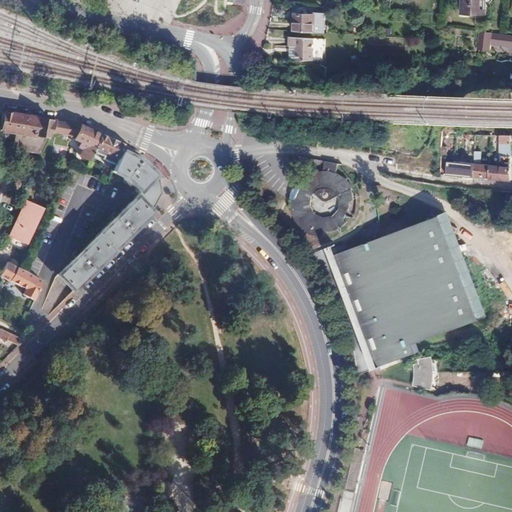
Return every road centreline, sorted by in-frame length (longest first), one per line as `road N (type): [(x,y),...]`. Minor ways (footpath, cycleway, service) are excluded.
road 1 (unclassified): [(240,218),(288,264),(327,351),(332,414),(308,511)]
road 2 (residential): [(0,381),(190,194)]
road 3 (unclassified): [(182,161),(96,121),(0,103)]
road 4 (residential): [(188,41),(49,0)]
road 5 (residential): [(188,41),(206,56),(212,76),(194,151)]
